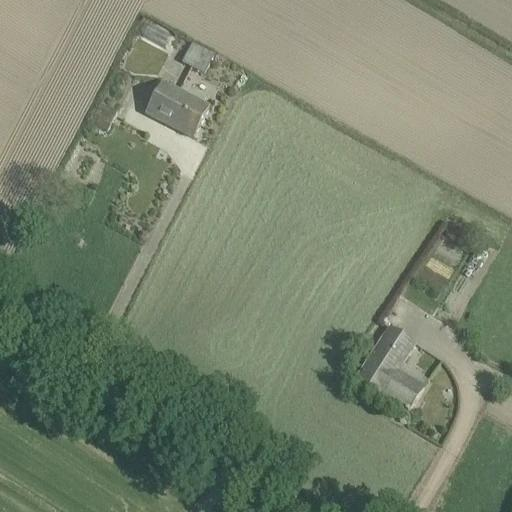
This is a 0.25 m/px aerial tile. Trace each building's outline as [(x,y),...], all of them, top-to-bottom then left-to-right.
[(153,30),(145,46),(164,55),(172,38),(153,30)] [(204,76),(215,57),(192,45),(182,64),(204,76)] [(194,140),(203,123),(210,110),(162,85),(146,116),(194,140)] [(118,113),(100,105),(90,124),(108,135),(118,113)] [(424,390),(398,373),(415,346),(390,330),(356,382),(408,415),(419,399),(424,390)]
